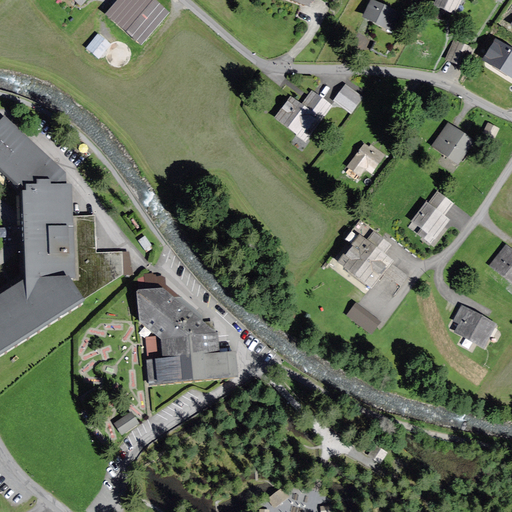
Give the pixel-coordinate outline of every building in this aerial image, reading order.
[(121,0),(107,17),(141,46),(167,15),(149,0),(121,0)] [(284,0),(309,8),(311,0),(284,0)] [(454,16),(460,0),(438,0),(435,7),(454,16)] [(397,14),(372,4),(365,20),(390,31),(397,14)] [(110,46),(97,35),(86,49),(99,59),(110,46)] [(469,47),(454,41),(447,59),(462,65),(469,47)] [(511,52),(502,47),(491,66),(511,78),(511,52)] [(361,99),(346,87),(335,101),(351,112),(361,99)] [(305,142),(331,107),(312,93),(301,108),(291,100),(276,120),(305,142)] [(79,302),(130,274),(128,254),(96,256),(95,218),(73,218),(71,188),(65,178),(56,168),(4,122),(0,126),(0,175),(23,197),(26,288),(0,304),(0,361),(83,309),(79,302)] [(499,129),(487,124),(482,134),(493,140),(499,129)] [(447,125),(431,148),(457,166),(473,142),(447,125)] [(369,149),(364,146),(348,168),(359,176),(365,169),(371,173),(384,156),(371,146),(369,149)] [(452,206),(437,195),(428,206),(427,205),(410,226),(432,243),(448,222),(442,218),(452,206)] [(352,230),(347,239),(353,243),(358,234),(352,230)] [(338,265),(371,290),(384,274),(400,286),(407,277),(391,265),(393,263),(383,255),(390,246),(373,233),(366,242),(359,237),(338,265)] [(511,252),(506,247),(490,266),(511,283),(511,252)] [(160,339),(163,360),(183,359),(221,356),(218,335),(164,290),(138,293),(140,323),(148,330),(160,339)] [(379,323),(357,305),(348,316),(371,334),(379,323)] [(495,325),(462,308),(454,323),(460,326),(455,334),(483,348),(495,325)] [(238,355),(221,356),(183,359),(163,360),(146,362),(148,386),(240,379),(238,355)] [(132,411),(114,422),(121,434),(139,423),(132,411)] [(386,453),(374,445),(367,457),(379,465),(386,453)] [(287,497),(280,489),(268,500),(274,507),(287,497)]
